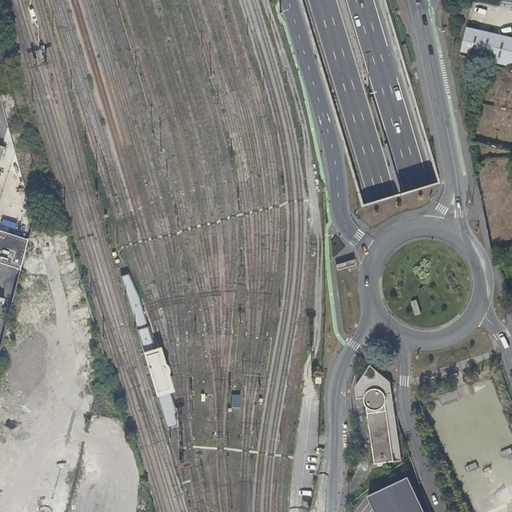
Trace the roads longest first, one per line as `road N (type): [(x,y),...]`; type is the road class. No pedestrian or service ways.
road 1 (motorway): [(323,0),(459,432),(493,511)]
road 2 (motorway): [(511,465),(360,0)]
road 3 (primary): [(287,0),(334,161),(340,214),(375,257)]
road 4 (primary): [(378,316),(337,374),(327,511)]
road 5 (primary): [(420,0),(455,185)]
road 6 (primary): [(407,338),(407,410),(440,511)]
